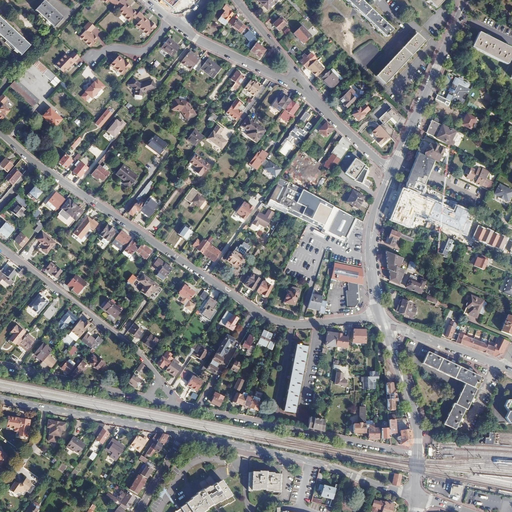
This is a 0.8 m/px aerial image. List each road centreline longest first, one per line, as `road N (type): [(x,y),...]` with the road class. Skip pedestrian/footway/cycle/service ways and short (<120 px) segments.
road 1 (residential): [(255,308),(35,164)]
road 2 (residential): [(0,247),(137,352),(185,410)]
road 3 (residential): [(415,498),(337,469),(185,434)]
road 4 (residential): [(197,412),(418,452)]
road 5 (residential): [(0,365),(185,410)]
road 6 (residential): [(185,434),(0,398)]
road 7 (secondary): [(394,169),(461,13)]
road 8 (unclassified): [(180,27),(321,107)]
road 9 (secondary): [(378,314),(371,236),(394,169)]
road 10 (residential): [(321,107),(234,0)]
road 11 (secondary): [(418,452),(418,429),(382,325)]
road 12 (residential): [(503,367),(382,325)]
road 13 (residential): [(378,314),(302,325),(255,308)]
